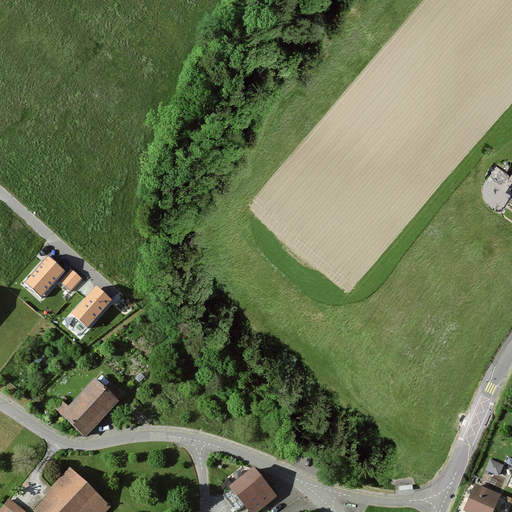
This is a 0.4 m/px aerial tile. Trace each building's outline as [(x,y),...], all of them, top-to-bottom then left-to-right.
[(65,271),(48,256),(24,283),(41,298),(65,271)] [(69,267),(60,282),(74,289),(82,274),(69,267)] [(112,301),(96,286),(71,315),(87,329),(112,301)] [(122,400),(97,378),(64,415),(89,437),(122,400)] [(500,473),(504,462),(491,457),(487,468),(500,473)] [(107,511),(113,506),(73,468),(47,495),(50,498),(37,511),(36,511),(107,511)] [(229,488),(248,511),(259,511),(277,498),(253,469),(229,488)] [(495,511),(503,493),(479,484),(468,511),(469,511),(495,511)] [(26,511),(10,499),(0,511),(2,511),(26,511)]
